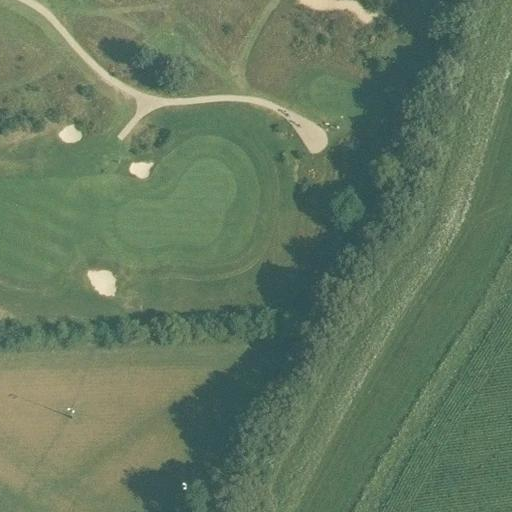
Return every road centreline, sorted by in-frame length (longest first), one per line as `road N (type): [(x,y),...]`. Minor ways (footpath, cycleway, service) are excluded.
road 1 (track): [(447,0),(410,133),(373,220),(205,511)]
road 2 (track): [(0,85),(61,62),(78,64),(156,107),(232,101),(311,126)]
road 3 (track): [(95,68),(71,42),(71,29),(86,14),(193,0)]
